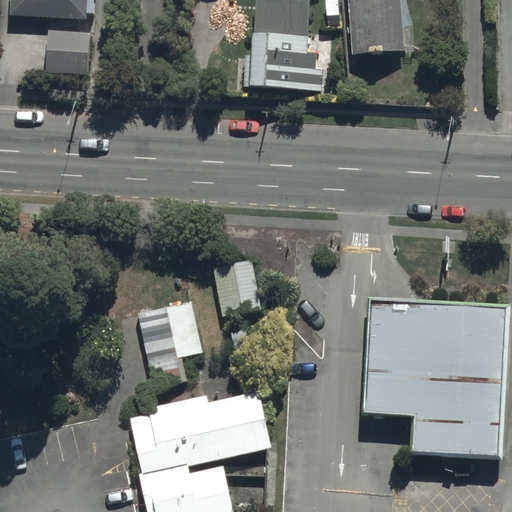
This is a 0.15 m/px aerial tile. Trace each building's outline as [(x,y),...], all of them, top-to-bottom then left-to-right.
[(12,0),(12,25),(87,27),(87,24),(96,24),(97,0),(12,0)] [(399,0),(348,0),(352,54),(403,51),(399,0)] [(247,61),(246,92),(323,92),(324,74),(317,74),(317,59),(308,59),(310,5),(256,2),(256,61),(247,61)] [(49,38),(47,80),(88,82),(90,40),(49,38)] [(250,257),(212,265),(223,314),(227,313),(235,347),(262,341),(254,306),(261,304),(250,257)] [(191,299),(138,311),(154,385),(186,378),(181,354),(202,350),(191,299)] [(504,305),(369,300),(365,409),(409,411),(407,444),(499,448),(504,305)] [(256,386),(128,416),(150,511),(237,511),(225,460),(271,449),(256,386)]
